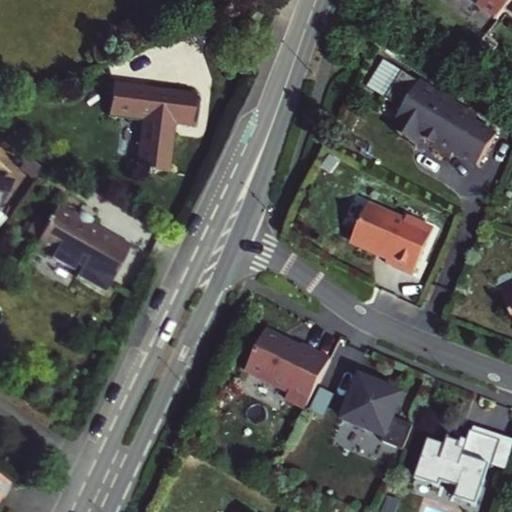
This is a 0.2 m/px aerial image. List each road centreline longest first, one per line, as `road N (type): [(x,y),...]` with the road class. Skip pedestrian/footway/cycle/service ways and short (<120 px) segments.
road 1 (residential): [(511,378),(372,322),(237,239)]
road 2 (tertiary): [(123,481),(237,239)]
road 3 (tertiary): [(215,229),(99,469)]
road 4 (tertiary): [(237,239),(280,102)]
road 5 (tertiary): [(280,102),(215,229)]
